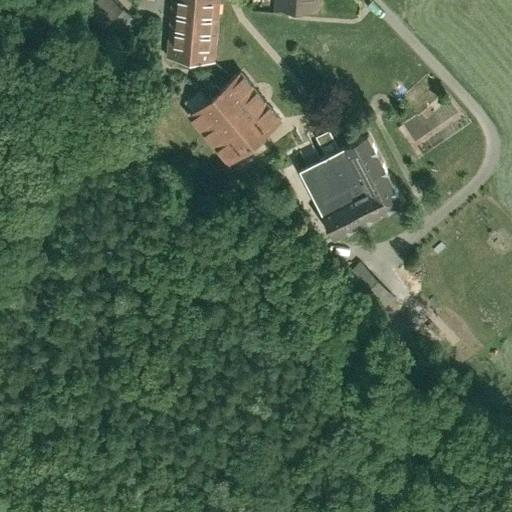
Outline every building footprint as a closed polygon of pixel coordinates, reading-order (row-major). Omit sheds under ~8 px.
[(105,28),(115,37),(118,40),(137,20),(133,16),(116,0),(96,0),(88,9),(105,28)] [(172,0),(167,56),(214,60),(219,0),(172,0)] [(278,0),(278,6),(315,9),(315,0),(278,0)] [(220,90),(212,97),(211,96),(190,113),(230,161),(251,144),(250,142),(258,135),(260,137),(281,119),(240,71),(219,88),(220,90)] [(334,140),(321,146),(326,155),(306,165),(308,167),(302,170),(304,175),(310,172),(330,209),(324,213),(335,235),(403,201),(369,133),(339,149),(334,140)] [(342,278),(371,309),(389,291),(361,261),(342,278)]
